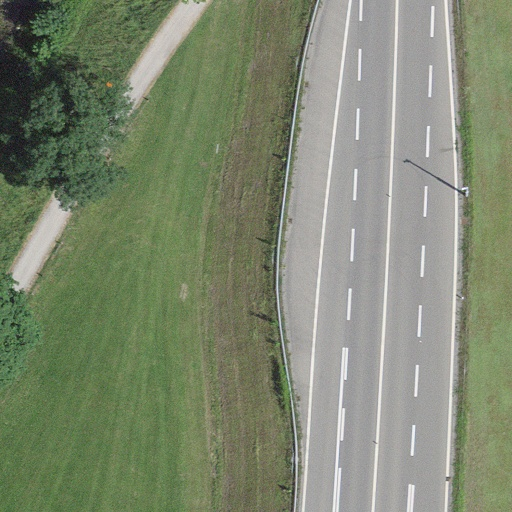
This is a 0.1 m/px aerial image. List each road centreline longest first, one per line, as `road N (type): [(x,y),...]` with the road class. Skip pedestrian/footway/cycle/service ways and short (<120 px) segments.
road 1 (trunk): [(395,0),(378,438)]
road 2 (track): [(0,322),(153,63),(201,0)]
